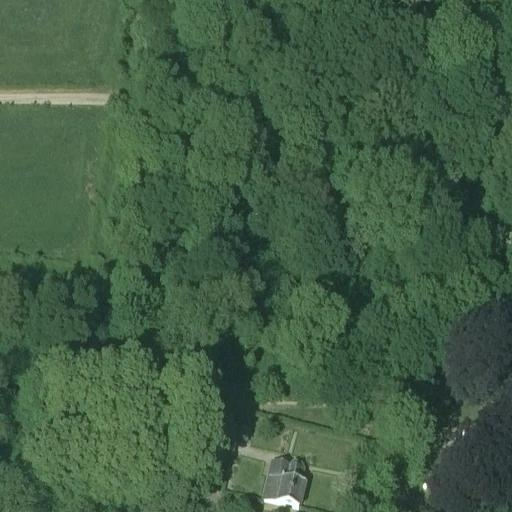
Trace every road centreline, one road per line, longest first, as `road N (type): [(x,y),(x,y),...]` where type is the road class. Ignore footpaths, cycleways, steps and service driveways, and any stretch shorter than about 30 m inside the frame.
road 1 (track): [(0,98),(200,107),(511,239)]
road 2 (track): [(511,267),(384,365),(229,391)]
road 3 (track): [(229,391),(77,405),(0,402)]
